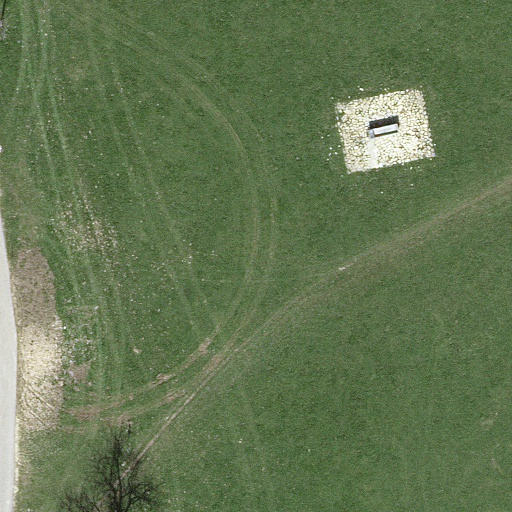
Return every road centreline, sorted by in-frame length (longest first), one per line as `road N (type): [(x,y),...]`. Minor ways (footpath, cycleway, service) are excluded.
road 1 (track): [(4,435),(511,201)]
road 2 (track): [(4,435),(0,309)]
